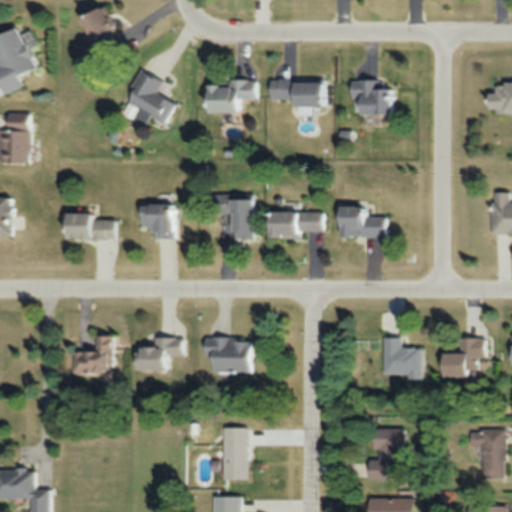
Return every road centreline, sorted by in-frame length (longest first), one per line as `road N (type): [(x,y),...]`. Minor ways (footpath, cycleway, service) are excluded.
road 1 (residential): [(184,0),(204,30),(225,35),(511,37)]
road 2 (residential): [(314,294),(0,294)]
road 3 (residential): [(442,295),(442,37)]
road 4 (residential): [(314,294),(312,511)]
road 5 (residential): [(314,294),(511,295)]
